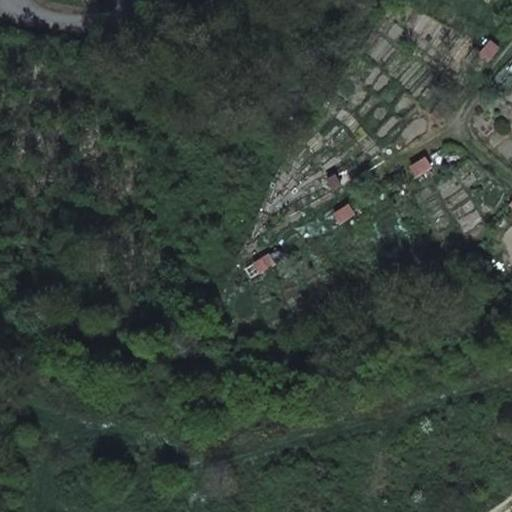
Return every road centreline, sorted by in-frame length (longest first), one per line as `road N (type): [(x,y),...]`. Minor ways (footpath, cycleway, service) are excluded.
road 1 (track): [(346,195),(456,126),(511,53)]
road 2 (unclassified): [(16,0),(87,22),(153,0)]
